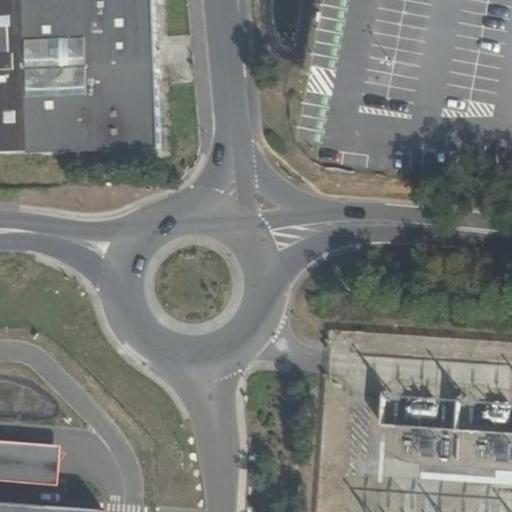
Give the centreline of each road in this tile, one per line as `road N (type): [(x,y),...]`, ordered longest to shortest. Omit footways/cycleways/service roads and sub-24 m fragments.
road 1 (secondary): [(129,256),(130,314),(140,331),(173,352),(231,345),(258,316),(265,292)]
road 2 (unclassified): [(322,217),(245,159),(231,112)]
road 3 (unclassified): [(0,234),(129,256)]
